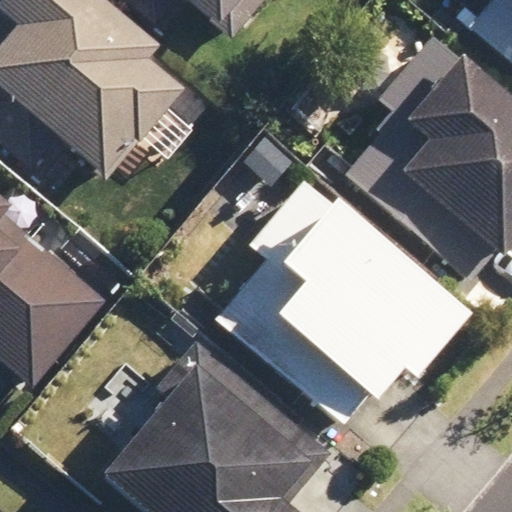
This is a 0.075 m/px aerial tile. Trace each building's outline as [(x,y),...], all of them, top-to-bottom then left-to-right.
[(140,65),(61,0),(0,0),(0,159),(22,177),(41,154),(88,193),(125,147),(156,172),(182,140),(156,118),(165,108),(129,78),(140,65)] [(92,0),(139,38),(162,9),(200,41),(233,0),(92,0)] [(511,0),(486,0),(456,39),(511,82),(511,0)] [(511,135),(384,22),(364,45),(396,73),(363,110),(377,122),(329,177),(462,296),(507,245),(511,250),(511,135)] [(254,136),(227,168),(264,199),(291,168),(254,136)] [(320,221),(286,194),(232,256),(250,273),(201,328),(329,441),(373,384),(391,398),(442,332),(312,232),(320,221)] [(96,311),(0,231),(0,373),(26,395),(96,311)] [(319,462),(185,348),(151,388),(124,365),(81,415),(122,449),(82,495),(101,511),(260,511),(292,474),(301,482),(319,462)]
